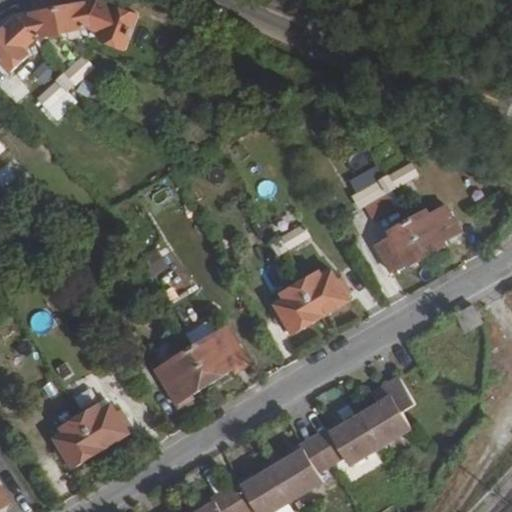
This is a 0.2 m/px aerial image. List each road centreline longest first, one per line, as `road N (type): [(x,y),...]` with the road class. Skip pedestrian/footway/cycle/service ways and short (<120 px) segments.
road 1 (residential): [(86,511),(511,257)]
road 2 (secondary): [(511,116),(246,0)]
